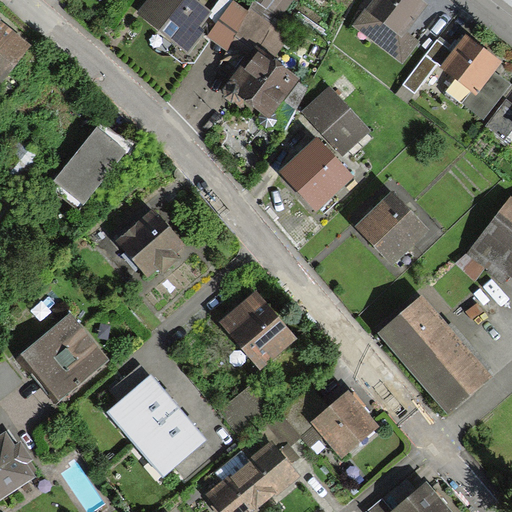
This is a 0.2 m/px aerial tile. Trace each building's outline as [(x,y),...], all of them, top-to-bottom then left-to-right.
[(147,0),(137,13),(188,54),(205,33),(199,29),(213,12),(197,0),(147,0)] [(252,0),(254,1),(278,18),(280,20),(294,0),(252,0)] [(428,5),(421,0),(373,0),(367,9),(365,8),(352,26),(403,64),(420,42),(407,32),(428,5)] [(227,51),(248,11),(234,1),(206,38),(227,51)] [(248,11),(227,51),(223,61),(238,67),(253,47),(273,61),(289,39),(271,26),(278,18),(254,1),(248,11)] [(0,83),(31,45),(0,20),(0,83)] [(502,61),(466,34),(459,42),(457,45),(441,66),(440,68),(472,91),(462,103),(484,120),(511,84),(494,71),(502,61)] [(451,45),(440,36),(426,55),(438,63),(441,66),(457,45),(459,42),(455,40),(451,45)] [(273,61),(253,47),(238,67),(229,79),(233,82),(231,82),(228,84),(224,86),(223,89),(223,95),(225,99),(231,102),(237,102),(242,100),(252,110),(256,110),(261,113),(268,119),(274,112),(300,79),(273,61)] [(438,63),(426,55),(404,85),(415,93),(438,63)] [(330,86),(301,112),(342,156),(370,131),(330,86)] [(511,100),(507,97),(485,126),(503,140),(511,128),(511,100)] [(277,120),(274,112),(268,119),(261,113),(258,117),(261,124),(267,128),(273,127),(277,120)] [(97,127),(54,180),(83,203),(126,150),(108,136),(97,127)] [(300,152),(279,171),(316,212),(354,177),(317,137),(300,152)] [(372,209),(354,226),(392,266),(429,230),(392,191),(372,209)] [(511,196),(471,245),(510,276),(511,277),(511,196)] [(154,208),(115,240),(125,252),(139,268),(146,277),(184,245),(154,208)] [(510,276),(471,245),(455,264),(475,281),(484,271),(501,286),(510,276)] [(135,272),(139,268),(125,252),(121,255),(135,272)] [(241,305),(220,323),(261,371),(298,339),(257,292),(241,305)] [(423,294),(377,333),(448,415),(494,377),(423,294)] [(71,312),(21,353),(60,400),(109,360),(71,312)] [(122,400),(152,375),(141,362),(111,388),(122,400)] [(107,412),(133,443),(178,406),(164,389),(152,375),(122,400),(107,412)] [(250,386),(218,412),(238,438),(271,412),(250,386)] [(329,406),(312,387),(281,413),(301,437),(314,426),(311,422),(329,406)] [(352,393),(349,390),(329,406),(311,422),(314,426),(323,436),(342,459),(380,426),(364,407),(359,402),(352,393)] [(355,391),(352,393),(359,402),(364,407),(367,405),(355,391)] [(178,406),(133,443),(163,478),(174,468),(207,441),(194,424),(178,406)] [(253,436),(262,447),(270,440),(282,453),(291,446),(301,438),(301,437),(281,413),(253,436)] [(310,448),(323,436),(314,426),(301,437),(301,438),(310,448)] [(6,431),(0,434),(0,500),(36,476),(27,464),(33,460),(26,450),(20,441),(15,445),(6,431)] [(262,447),(238,468),(267,503),(300,475),(291,465),(286,459),(282,453),(270,440),(262,447)] [(217,452),(207,441),(174,468),(184,479),(217,452)] [(300,457),(291,446),(282,453),(286,459),(291,465),(300,457)] [(220,511),(256,511),(267,503),(238,468),(206,494),(216,506),(220,511)] [(393,510),(390,511),(453,511),(433,488),(427,481),(393,510)] [(390,511),(393,510),(383,498),(366,511),(390,511)]
